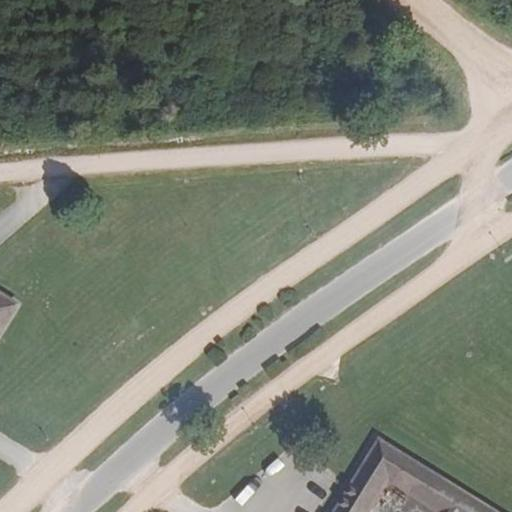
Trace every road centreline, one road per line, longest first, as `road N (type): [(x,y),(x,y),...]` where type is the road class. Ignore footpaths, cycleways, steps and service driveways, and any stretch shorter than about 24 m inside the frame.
road 1 (unknown): [(511,122),(249,300),(10,511)]
road 2 (track): [(473,243),(473,151),(0,175)]
road 3 (unknown): [(138,511),(246,413),(511,218)]
road 4 (track): [(414,0),(511,90)]
